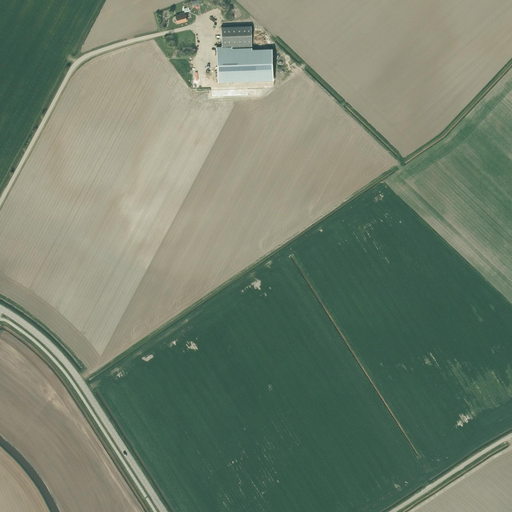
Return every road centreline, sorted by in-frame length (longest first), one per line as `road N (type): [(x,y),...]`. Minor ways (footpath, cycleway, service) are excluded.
road 1 (tertiary): [(163,511),(74,374),(0,307)]
road 2 (unclassified): [(391,511),(511,435)]
